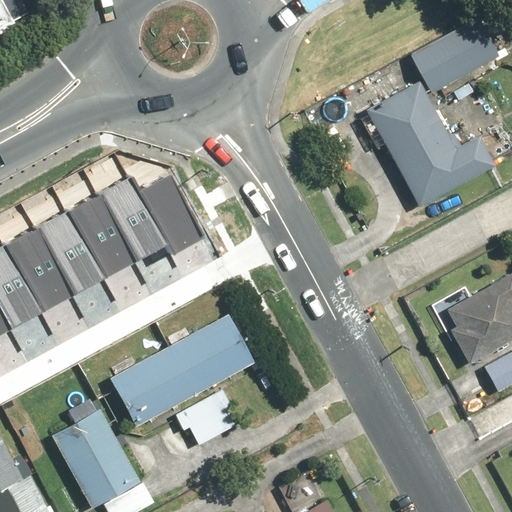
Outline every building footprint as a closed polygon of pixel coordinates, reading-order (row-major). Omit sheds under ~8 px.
[(0,0),(0,26),(11,20),(0,0)] [(475,17),(408,52),(430,94),(497,59),(475,17)] [(416,84),(366,111),(415,204),(493,163),(477,134),(450,148),(416,84)] [(0,244),(0,335),(172,244),(176,253),(202,239),(170,179),(141,195),(130,176),(0,244)] [(511,310),(492,273),(432,305),(463,362),(511,335),(511,310)] [(171,344),(107,378),(134,425),(253,361),(227,312),(191,331),(188,326),(167,337),(171,344)] [(61,350),(41,315),(0,339),(0,362),(10,380),(61,350)] [(511,381),(511,351),(485,367),(497,390),(511,381)] [(216,393),(174,416),(182,431),(188,427),(196,443),(232,424),(216,393)] [(75,420),(49,436),(90,508),(138,481),(97,407),(93,409),(90,403),(72,414),(75,420)] [(0,438),(0,511),(47,511),(27,475),(21,478),(0,438)] [(292,482),(279,489),(290,511),(294,511),(324,497),(315,480),(296,490),(292,482)] [(134,511),(152,502),(141,482),(102,504),(106,511),(134,511)] [(331,511),(326,500),(301,511),(331,511)]
